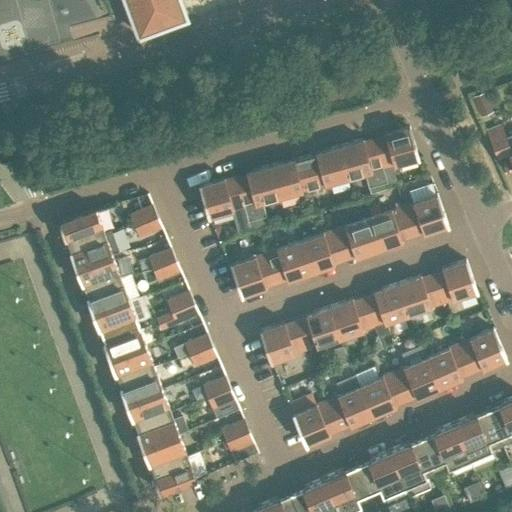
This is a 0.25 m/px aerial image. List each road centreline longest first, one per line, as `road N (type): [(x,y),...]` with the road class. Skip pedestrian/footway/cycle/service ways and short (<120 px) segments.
road 1 (residential): [(0,95),(327,0)]
road 2 (residential): [(155,511),(37,200)]
road 3 (residential): [(154,168),(421,82)]
road 4 (residential): [(220,324),(483,229)]
road 5 (residential): [(286,480),(511,386)]
road 6 (residential): [(220,324),(154,168)]
road 7 (residential): [(286,480),(220,324)]
road 8 (residential): [(483,229),(421,82)]
road 9 (residential): [(37,200),(154,168)]
